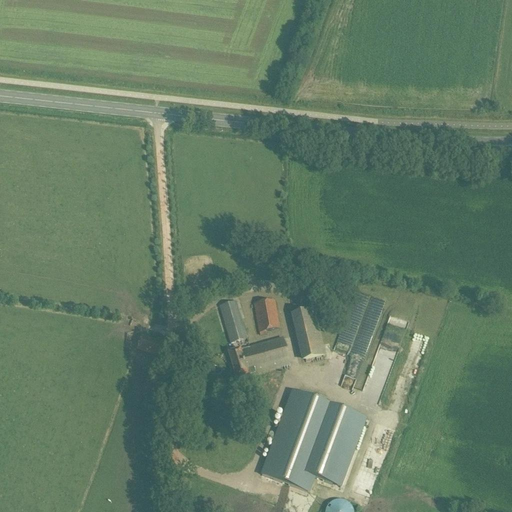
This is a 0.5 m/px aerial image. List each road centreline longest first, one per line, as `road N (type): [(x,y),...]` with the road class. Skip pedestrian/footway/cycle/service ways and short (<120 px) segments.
road 1 (unclassified): [(172,511),(157,113)]
road 2 (primary): [(157,113),(481,145)]
road 3 (primary): [(0,96),(157,113)]
